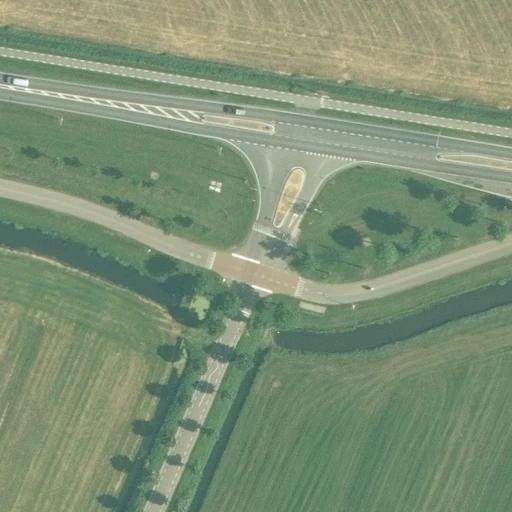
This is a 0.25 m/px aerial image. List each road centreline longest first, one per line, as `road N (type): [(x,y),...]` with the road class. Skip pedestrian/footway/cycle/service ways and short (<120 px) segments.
road 1 (primary): [(310,136),(0,87)]
road 2 (unclassified): [(256,274),(0,188)]
road 3 (unclassified): [(511,246),(356,296),(324,296),(256,274)]
road 4 (tertiary): [(154,511),(256,274)]
road 5 (primary): [(511,168),(310,136)]
road 6 (tertiary): [(256,274),(310,136)]
